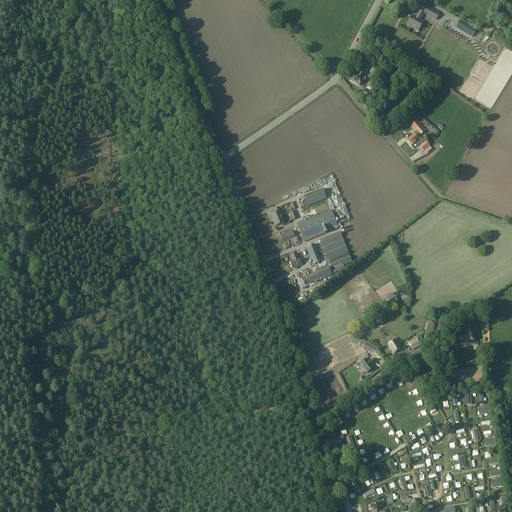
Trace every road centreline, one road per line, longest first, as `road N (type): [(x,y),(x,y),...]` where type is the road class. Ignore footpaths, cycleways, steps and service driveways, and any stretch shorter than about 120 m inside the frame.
road 1 (tertiary): [(332,511),(283,317),(221,156)]
road 2 (track): [(265,0),(438,194),(511,221)]
road 3 (track): [(30,262),(36,119),(81,0)]
road 4 (unclassified): [(221,156),(336,76),(380,0)]
road 5 (track): [(39,456),(27,350),(30,262)]
road 6 (tertiary): [(221,156),(157,0)]
